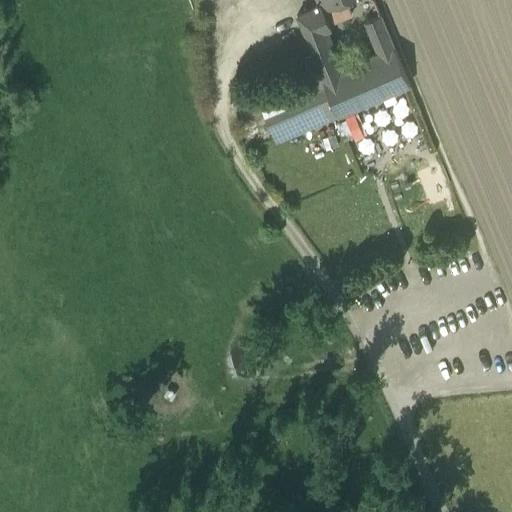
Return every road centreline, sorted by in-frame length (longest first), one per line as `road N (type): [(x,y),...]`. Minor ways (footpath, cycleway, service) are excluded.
road 1 (unclassified): [(437,511),(353,324),(228,143),(215,42)]
road 2 (track): [(511,386),(390,398)]
